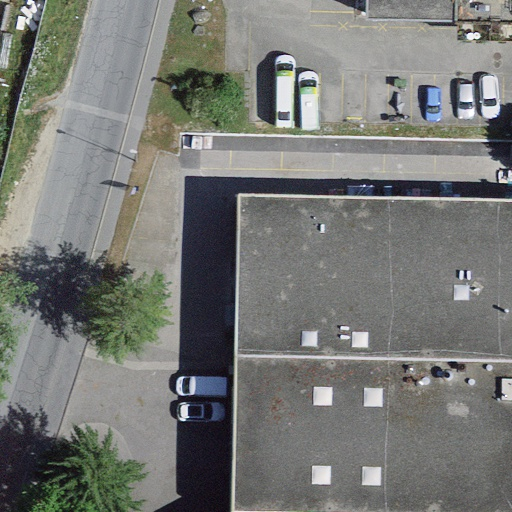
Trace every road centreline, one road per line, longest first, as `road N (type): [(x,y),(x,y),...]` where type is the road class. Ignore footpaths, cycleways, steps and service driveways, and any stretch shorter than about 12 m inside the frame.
road 1 (unclassified): [(0,436),(42,316),(124,0)]
road 2 (unknown): [(301,0),(333,36),(356,48),(495,53)]
